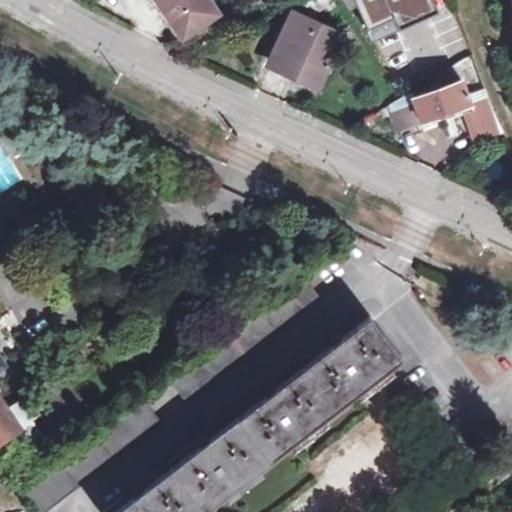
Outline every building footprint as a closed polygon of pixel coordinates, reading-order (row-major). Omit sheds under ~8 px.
[(219,12),(210,0),(160,0),(184,35),(219,12)] [(345,0),(367,34),(391,19),(400,34),(437,13),(431,0),(345,0)] [(289,69),(286,75),(316,88),(341,33),(292,10),(269,60),(289,69)] [(388,66),(408,59),(399,34),(378,41),(388,66)] [(389,104),(400,131),(471,104),(462,80),(413,99),(410,92),(389,104)] [(304,310),(303,308),(317,297),(299,273),(166,377),(185,402),(304,310)] [(113,511),(203,511),(403,359),(369,315),(113,511)] [(0,441),(23,425),(0,392),(0,441)] [(145,403),(149,400),(144,393),(21,488),(39,511),(41,511),(159,421),(145,403)] [(0,479),(8,474),(0,462),(0,479)]
